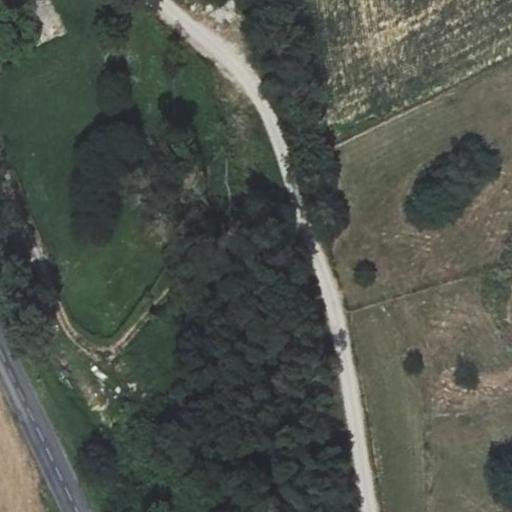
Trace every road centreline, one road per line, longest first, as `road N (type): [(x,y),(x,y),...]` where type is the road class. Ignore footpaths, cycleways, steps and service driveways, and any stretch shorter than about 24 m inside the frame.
road 1 (track): [(0,136),(59,314),(85,341),(109,349),(126,340),(206,246),(226,203),(228,154),(199,21),(114,21),(85,14),(74,0)]
road 2 (tertiary): [(77,511),(0,352)]
